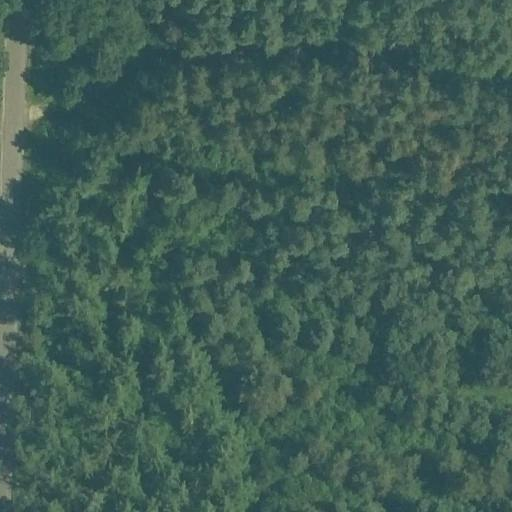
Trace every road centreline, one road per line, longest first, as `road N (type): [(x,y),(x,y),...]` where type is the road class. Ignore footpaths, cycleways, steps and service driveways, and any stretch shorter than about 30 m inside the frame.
road 1 (unclassified): [(20,0),(4,511)]
road 2 (track): [(73,100),(135,124),(172,183),(251,511)]
road 3 (track): [(218,374),(511,413)]
